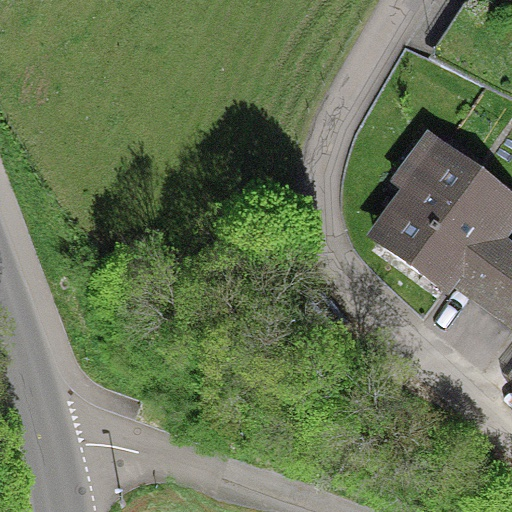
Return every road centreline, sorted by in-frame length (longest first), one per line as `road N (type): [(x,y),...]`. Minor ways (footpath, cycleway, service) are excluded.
road 1 (residential): [(406,0),(330,133),(317,230),(341,276),(511,436)]
road 2 (secondary): [(0,302),(55,511)]
